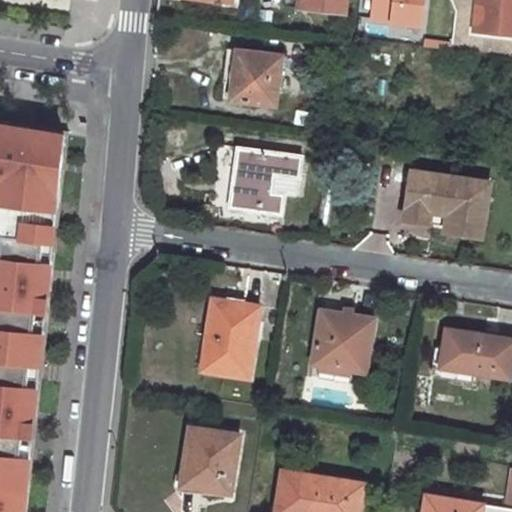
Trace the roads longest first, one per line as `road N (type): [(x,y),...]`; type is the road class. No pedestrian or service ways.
road 1 (residential): [(112,239),(142,234),(511,289)]
road 2 (tertiary): [(83,511),(112,239)]
road 3 (tertiary): [(112,239),(128,79)]
road 4 (residential): [(128,79),(0,51)]
